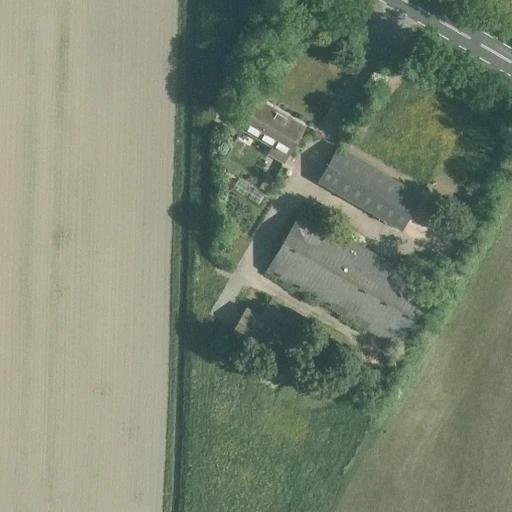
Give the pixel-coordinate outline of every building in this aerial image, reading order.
[(283,162),(303,127),(257,101),(241,128),(273,147),(269,153),(283,162)] [(400,230),(420,195),(337,147),(317,182),(400,230)] [(397,347),(432,288),(300,212),(266,271),(397,347)] [(285,332),(243,308),(226,338),(268,362),(285,332)] [(329,354),(331,346),(329,339),(325,333),(320,328),(316,327),(312,326),(305,327),(300,329),(297,331),(294,335),(292,338),(290,346),(292,354),(295,360),(302,364),(305,366),(310,366),(317,365),(320,364),(324,361),(327,357),(329,354)]
